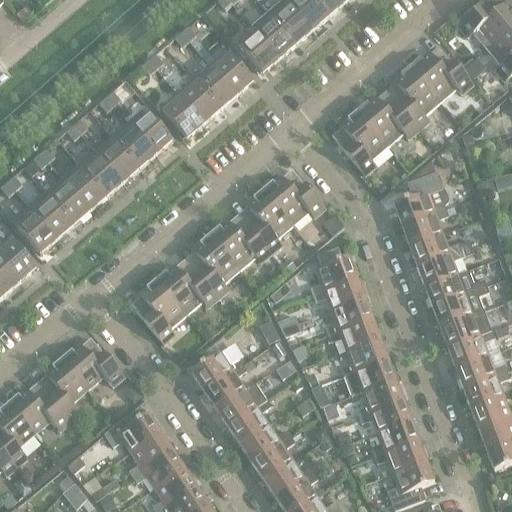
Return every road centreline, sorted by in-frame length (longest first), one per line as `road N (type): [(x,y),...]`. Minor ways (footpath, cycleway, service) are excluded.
road 1 (residential): [(473,511),(368,224),(294,135)]
road 2 (residential): [(245,511),(92,299)]
road 3 (residential): [(92,299),(294,135)]
road 4 (residential): [(294,135),(448,0)]
road 5 (residential): [(0,377),(92,299)]
